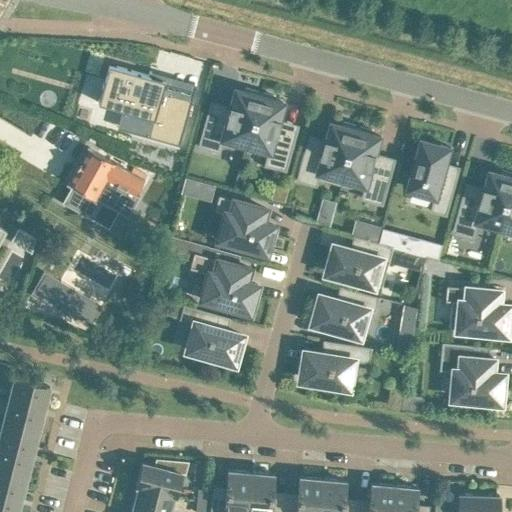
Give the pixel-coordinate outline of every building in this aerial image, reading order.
[(108,64),(98,102),(153,117),(147,136),(179,145),(192,99),(161,91),(165,80),(108,64)] [(245,144),(260,91),(245,87),(244,91),(235,89),(230,105),(228,109),(209,104),(198,146),(219,151),(223,138),(245,144)] [(285,170),(297,128),(278,123),(279,118),(278,118),(283,102),(274,99),(275,96),(260,91),(245,144),(268,150),(264,164),(285,170)] [(344,178),(359,125),(344,121),(343,125),(334,122),(329,139),(328,138),(327,143),(308,138),(296,179),(317,185),(321,171),(344,178)] [(395,162),(376,157),(378,152),(377,152),(381,136),(372,133),(373,129),(359,125),(344,178),(367,184),(363,198),(384,204),(395,162)] [(447,214),(459,171),(458,171),(446,167),(451,147),(438,143),(437,145),(423,141),(418,157),(416,157),(412,171),(415,171),(410,188),(436,195),(432,210),(447,214)] [(144,179),(105,156),(88,146),(68,181),(77,187),(69,199),(86,209),(103,179),(121,189),(116,198),(128,205),(133,196),(134,197),(144,179)] [(502,226),(511,190),(511,172),(502,169),(501,173),(492,171),(487,187),(486,187),(485,191),(466,186),(454,231),(474,237),(479,220),(502,226)] [(511,228),(511,190),(502,226),(511,228)] [(274,224),(262,221),(266,208),(254,204),(218,194),(214,209),(224,212),(217,238),(234,243),(233,246),(247,250),(248,247),(264,252),(268,237),(270,238),(274,224)] [(18,227),(9,241),(31,254),(35,237),(18,227)] [(383,286),(394,245),(360,236),(356,250),(335,243),(331,256),(333,257),(329,271),(345,275),(344,278),(358,282),(359,279),(383,286)] [(15,249),(4,295),(18,299),(29,253),(15,249)] [(245,281),(249,267),(241,265),(194,252),(189,267),(208,272),(201,298),(218,303),(217,305),(231,309),(231,307),(247,311),(251,297),(253,297),(257,284),(245,281)] [(418,252),(414,267),(424,270),(427,255),(418,252)] [(44,275),(37,287),(48,293),(44,301),(52,306),(64,286),(44,275)] [(511,318),(511,315),(511,304),(501,304),(502,289),(449,284),(447,300),(454,300),(451,327),(478,330),(477,332),(492,334),(492,331),(509,333),(510,318),(511,318)] [(376,311),(381,296),(346,286),(342,300),(321,294),(317,306),(319,307),(315,321),(331,326),(330,328),(344,332),(345,330),(361,334),(369,309),(376,311)] [(154,295),(151,309),(164,313),(168,299),(154,295)] [(243,335),(221,329),(225,315),(183,303),(179,318),(193,322),(194,323),(187,348),(203,353),(203,356),(217,359),(217,357),(233,361),(238,347),(239,347),(243,335)] [(411,352),(415,329),(401,326),(397,350),(411,352)] [(371,362),(373,347),(330,340),(328,353),(306,350),(304,363),(305,363),(303,378),(319,381),(319,383),(333,386),(334,383),(351,386),(355,359),(371,362)] [(506,386),(507,373),(495,372),(496,358),(490,357),(491,346),(444,342),(441,369),(457,370),(455,397),(472,398),(471,401),(486,402),(486,399),(503,401),(504,386),(506,386)] [(14,377),(8,399),(43,408),(49,386),(14,377)] [(38,430),(43,408),(8,399),(2,421),(38,430)] [(0,444),(32,453),(38,430),(2,421),(0,429),(0,444)] [(0,468),(26,475),(32,453),(0,444),(0,468)] [(135,485),(138,486),(173,495),(175,495),(181,471),(141,461),(135,485)] [(0,491),(20,497),(26,475),(0,468),(0,491)] [(246,511),(250,472),(227,470),(225,492),(212,491),(209,511),(246,511)] [(274,474),(250,472),(246,511),(282,511),(284,497),(272,496),(274,474)] [(319,511),(322,478),(299,476),(297,498),(284,497),(282,511),(319,511)] [(346,480),(322,478),(319,511),(355,511),(356,504),(344,503),(346,480)] [(391,511),(394,485),(371,483),(368,505),(356,504),(355,511),(391,511)] [(417,487),(394,485),(391,511),(428,511),(429,510),(416,509),(417,487)] [(159,511),(168,511),(173,495),(138,486),(133,505),(159,511)] [(198,488),(197,500),(205,501),(206,489),(198,488)] [(0,511),(16,511),(20,497),(0,491),(0,511)] [(457,511),(498,511),(499,494),(458,493),(457,511)] [(198,511),(204,511),(205,501),(197,500),(196,511),(198,511)]
